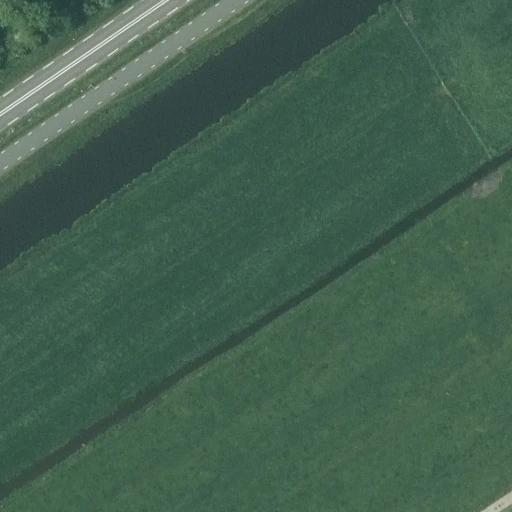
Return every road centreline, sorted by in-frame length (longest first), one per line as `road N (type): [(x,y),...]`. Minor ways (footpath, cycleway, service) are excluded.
road 1 (unclassified): [(0,162),(236,0)]
road 2 (secondary): [(0,117),(169,0)]
